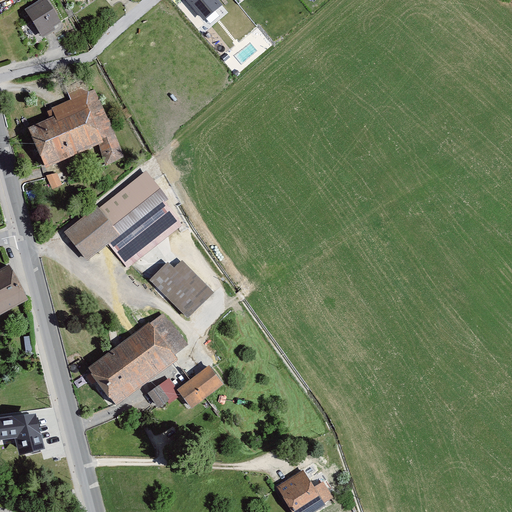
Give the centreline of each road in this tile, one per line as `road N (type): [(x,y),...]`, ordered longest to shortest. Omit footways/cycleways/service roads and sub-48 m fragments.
road 1 (tertiary): [(95,511),(25,231)]
road 2 (track): [(45,247),(144,167),(200,171)]
road 3 (residential): [(0,76),(88,57),(151,0)]
road 4 (track): [(189,331),(300,265)]
